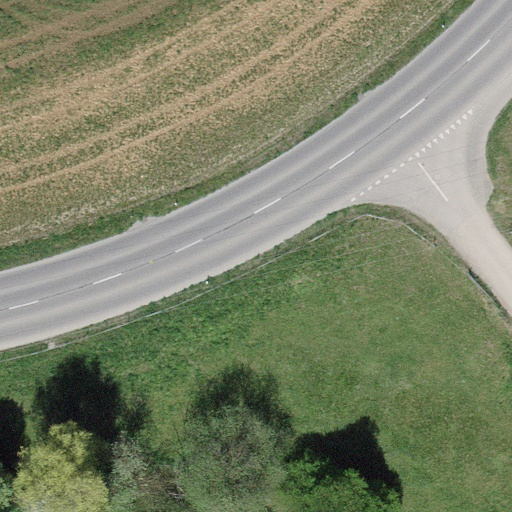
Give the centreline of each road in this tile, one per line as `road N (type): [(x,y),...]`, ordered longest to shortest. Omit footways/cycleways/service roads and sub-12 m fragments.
road 1 (tertiary): [(0,310),(147,263),(250,215),(395,127),(511,20)]
road 2 (track): [(511,291),(395,127)]
